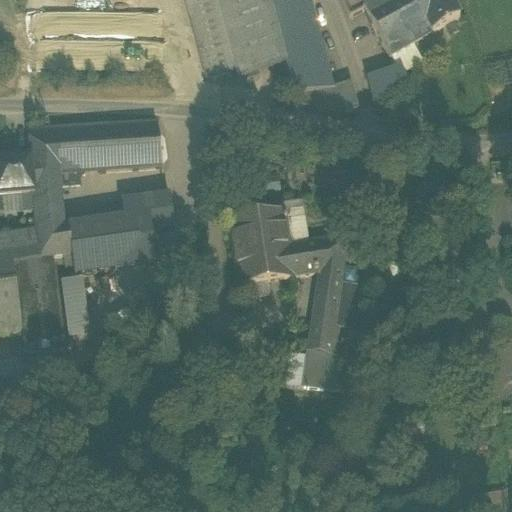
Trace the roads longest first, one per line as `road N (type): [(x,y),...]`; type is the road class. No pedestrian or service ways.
road 1 (unclassified): [(0,98),(153,99),(245,107),(367,135),(511,136)]
road 2 (unknown): [(194,103),(172,286),(0,363)]
